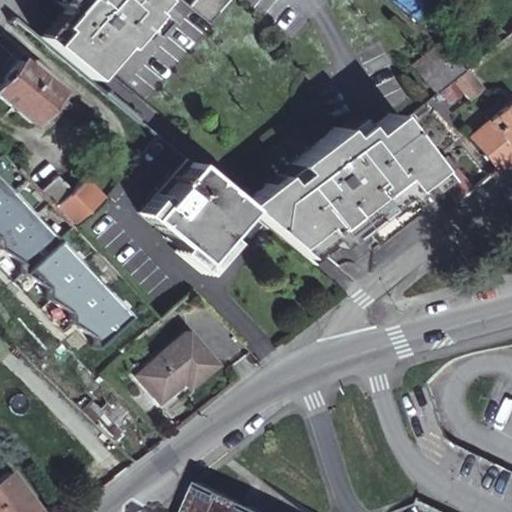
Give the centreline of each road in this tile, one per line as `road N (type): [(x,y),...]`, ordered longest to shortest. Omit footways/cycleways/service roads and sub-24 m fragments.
road 1 (residential): [(511,176),(278,367)]
road 2 (residential): [(278,367),(511,307)]
road 3 (residential): [(278,367),(111,511)]
